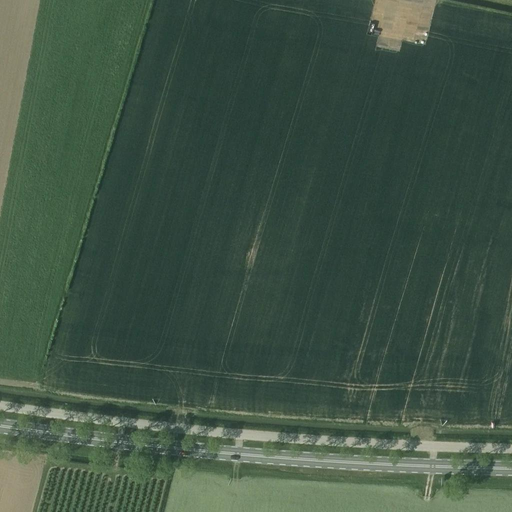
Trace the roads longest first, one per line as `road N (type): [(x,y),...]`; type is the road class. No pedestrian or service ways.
road 1 (primary): [(511,469),(256,459),(0,426)]
road 2 (unclassified): [(511,449),(279,435),(0,404)]
